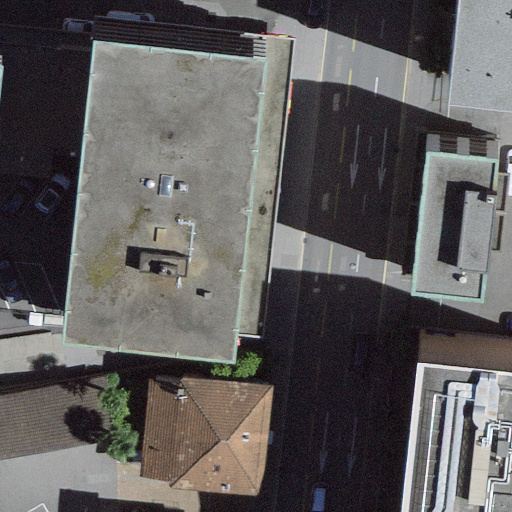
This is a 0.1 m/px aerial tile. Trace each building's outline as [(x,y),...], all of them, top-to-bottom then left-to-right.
[(73,89),(79,0),(10,0),(5,84),(73,89)] [(511,0),(455,0),(445,96),(511,103),(511,0)] [(294,39),(92,17),(57,337),(230,356),(233,333),(262,336),(294,39)] [(497,156),(426,148),(410,288),(482,296),(497,156)] [(511,511),(511,367),(419,357),(401,511),(511,511)] [(181,378),(146,375),(137,477),(167,480),(166,487),(258,495),(268,384),(181,376),(181,378)] [(101,379),(0,394),(0,456),(110,440),(101,379)]
